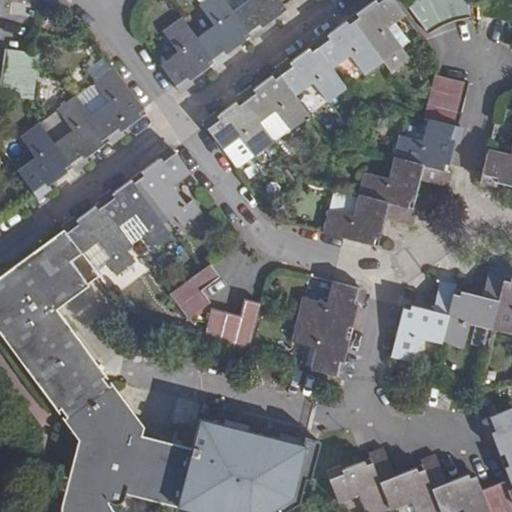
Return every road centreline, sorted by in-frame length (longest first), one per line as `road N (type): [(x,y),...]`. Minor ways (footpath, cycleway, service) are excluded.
road 1 (residential): [(387,273),(274,243),(250,225),(172,116)]
road 2 (residential): [(355,419),(124,370)]
road 3 (residential): [(172,116),(0,247)]
road 4 (residential): [(329,0),(172,116)]
road 5 (residential): [(479,55),(486,78),(463,192),(466,218)]
road 6 (residential): [(387,273),(355,419)]
road 7 (residential): [(172,116),(92,0)]
road 8 (residential): [(477,451),(355,419)]
